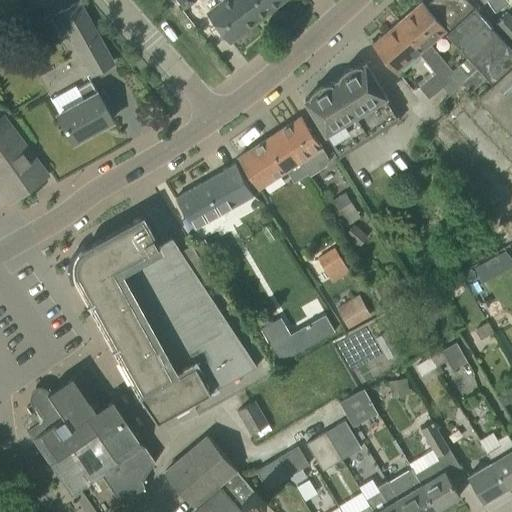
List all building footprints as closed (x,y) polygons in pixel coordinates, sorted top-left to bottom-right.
[(255,0),(222,0),(223,0),(208,12),(230,41),(266,13),(255,0)] [(255,0),(266,13),(282,0),(255,0)] [(511,49),(466,0),(432,0),(427,5),(450,29),(446,33),(468,56),(478,67),(461,83),(470,92),(472,91),(511,134),(511,49)] [(488,0),(495,8),(506,0),(488,0)] [(112,62),(78,1),(57,13),(91,74),(112,62)] [(399,22),(422,48),(428,43),(444,30),(422,3),(399,22)] [(495,25),(511,43),(511,18),(507,14),(495,25)] [(418,52),(430,67),(441,58),(428,43),(422,48),(399,22),(373,45),(396,71),(418,52)] [(449,78),(441,85),(442,87),(449,95),(461,83),(478,67),(468,56),(457,66),(452,71),(447,75),(449,78)] [(452,71),(441,58),(430,67),(435,73),(418,87),(428,98),(442,87),(441,85),(449,78),(447,75),(452,71)] [(369,138),(399,119),(364,62),(360,65),(360,64),(357,64),(354,64),(352,65),(349,66),(347,67),(344,69),(342,71),(340,73),(338,75),(337,77),(336,79),(337,79),(334,81),(369,138)] [(83,99),(57,113),(63,124),(73,141),(91,131),(105,123),(112,120),(96,92),(90,81),(77,88),(83,99)] [(334,81),(331,82),(328,82),(326,82),(323,83),(320,84),(318,85),(315,87),(313,89),(311,91),(310,93),(308,95),(308,96),(308,97),(304,99),(339,156),(369,138),(334,81)] [(47,175),(35,159),(3,116),(0,118),(0,185),(11,201),(47,175)] [(301,116),(279,130),(306,171),(309,176),(325,165),(328,157),(301,116)] [(294,180),(306,171),(279,130),(237,157),(258,189),(287,170),(294,180)] [(252,195),(235,164),(175,198),(192,228),(252,195)] [(332,200),(326,204),(342,228),(360,217),(344,192),(332,200)] [(75,280),(76,282),(137,393),(157,421),(257,366),(203,285),(213,278),(191,245),(180,251),(170,236),(157,243),(142,216),(86,247),(83,249),(81,251),(78,253),(78,254),(73,272),(72,272),(73,275),(74,278),(75,280)] [(316,255),(331,281),(350,270),(335,244),(316,255)] [(511,260),(504,250),(489,258),(497,272),(511,263),(511,260)] [(385,306),(408,294),(398,275),(375,287),(385,306)] [(455,283),(446,289),(453,299),(462,294),(455,283)] [(346,327),(369,315),(359,296),(336,308),(346,327)] [(279,317),(259,328),(278,362),(298,350),(289,334),(279,317)] [(486,322),(473,329),(480,340),(493,332),(486,322)] [(455,342),(428,357),(434,367),(438,374),(442,372),(438,364),(446,360),(452,369),(466,361),(455,342)] [(421,375),(434,367),(428,357),(415,365),(421,375)] [(31,402),(42,418),(26,429),(71,494),(102,473),(124,506),(146,491),(142,472),(156,463),(144,445),(112,398),(102,405),(96,396),(98,395),(80,369),(31,402)] [(363,388),(338,402),(347,418),(372,404),(363,388)] [(238,411),(251,434),(268,424),(255,401),(238,411)] [(427,411),(414,419),(432,449),(436,455),(449,448),(427,411)] [(345,420),(325,432),(342,459),(361,448),(345,420)] [(478,439),(491,461),(506,486),(507,486),(506,485),(511,481),(511,441),(507,432),(497,439),(492,431),(478,439)] [(342,459),(325,432),(306,443),(322,470),(342,459)] [(257,511),(266,505),(253,489),(220,450),(208,435),(164,472),(195,507),(189,511),(257,511)] [(289,476),(294,484),(306,477),(301,469),(309,464),(297,445),(277,457),(289,476)] [(289,476),(277,457),(254,469),(266,489),(289,476)] [(414,474),(435,509),(436,509),(435,508),(458,494),(458,495),(459,495),(449,478),(444,469),(438,459),(414,474)] [(491,461),(467,475),(482,500),(483,500),(482,498),(505,485),(506,486),(491,461)] [(410,468),(388,482),(387,480),(386,480),(405,511),(428,511),(434,508),(435,510),(435,509),(410,468)] [(369,505),(373,511),(405,511),(386,480),(376,486),(379,491),(366,499),(368,503),(369,505)] [(16,511),(3,495),(0,497),(0,511),(16,511)] [(368,503),(353,511),(373,511),(369,505),(368,503)]
